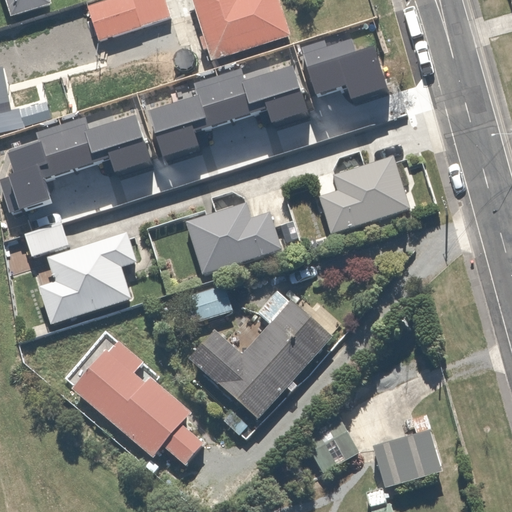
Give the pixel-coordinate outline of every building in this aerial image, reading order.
[(4,0),(14,30),(49,20),(42,0),(4,0)] [(160,0),(150,0),(80,21),(91,56),(170,32),(160,0)] [(238,0),(179,0),(202,75),(288,50),(273,0),(249,0),(240,3),(238,0)] [(366,32),(337,39),(342,65),(372,58),(366,32)] [(314,52),(271,68),(304,154),(354,136),(329,70),(322,72),(314,52)] [(286,127),(190,156),(199,186),(295,157),(286,127)] [(410,225),(388,145),(343,158),(350,185),(325,192),(328,204),(305,210),(317,251),(410,225)] [(424,170),(405,176),(421,221),(439,215),(424,170)] [(243,218),(176,237),(191,291),(278,266),(267,228),(247,233),(243,218)] [(31,300),(45,338),(126,309),(114,274),(134,267),(120,226),(92,236),(97,251),(48,269),(56,291),(31,300)] [(222,284),(184,297),(194,325),(232,312),(222,284)] [(219,344),(191,376),(253,431),(325,351),(271,302),(250,325),(263,336),(240,362),(219,344)] [(135,375),(113,355),(69,403),(146,474),(156,463),(177,481),(197,459),(175,439),(189,424),(149,388),(142,395),(128,383),(135,375)] [(362,455),(339,416),(301,438),(324,477),(362,455)] [(432,431),(428,417),(413,422),(417,436),(432,431)] [(444,476),(432,434),(372,450),(385,492),(444,476)] [(383,492),(367,497),(371,511),(393,511),(391,505),(388,506),(387,502),(390,501),(388,496),(384,497),(383,492)]
